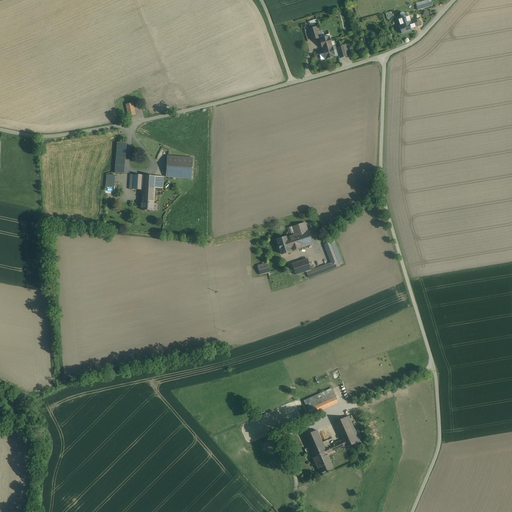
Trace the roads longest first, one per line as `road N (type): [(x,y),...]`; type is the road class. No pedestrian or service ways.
road 1 (residential): [(383,56),(381,191),(436,370),(439,445),(412,511)]
road 2 (unclassified): [(291,82),(43,139),(0,131)]
